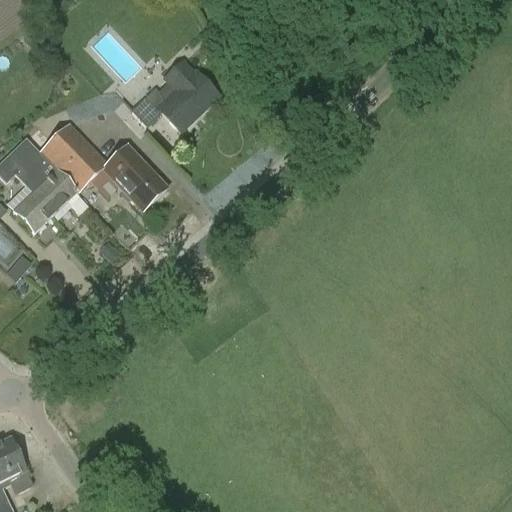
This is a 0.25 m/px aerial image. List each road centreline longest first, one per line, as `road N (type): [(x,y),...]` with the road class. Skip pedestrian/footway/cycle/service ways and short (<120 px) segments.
road 1 (tertiary): [(14,395),(282,170),(454,0)]
road 2 (residential): [(95,511),(14,395)]
